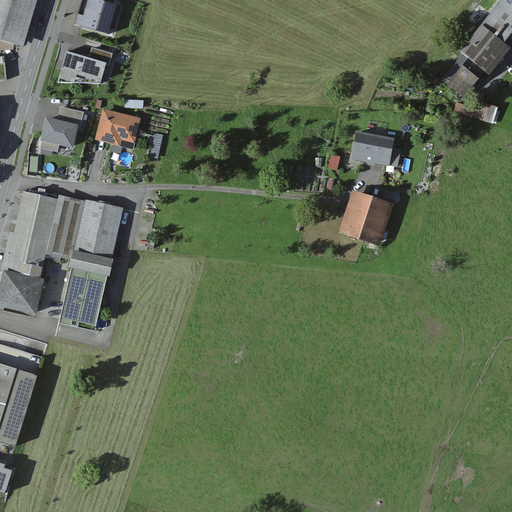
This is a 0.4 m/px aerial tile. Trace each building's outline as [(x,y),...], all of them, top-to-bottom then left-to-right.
[(0,0),(0,47),(18,52),(32,0),(0,0)] [(85,0),(77,26),(106,35),(115,6),(96,0),(85,0)] [(511,29),(511,0),(500,0),(476,29),(498,47),(511,29)] [(455,56),(463,62),(481,77),(485,81),(507,54),(498,47),(476,29),(455,56)] [(83,64),(104,70),(108,56),(88,50),(83,64)] [(83,64),(64,57),(55,85),(62,87),(88,86),(98,89),(104,70),(83,64)] [(481,77),(463,62),(444,85),(462,100),(481,77)] [(53,125),(76,130),(80,114),(57,109),(54,120),(53,125)] [(133,147),(138,122),(100,113),(93,144),(115,148),(116,143),(133,147)] [(76,130),(53,125),(54,120),(44,117),(35,152),(53,156),(54,152),(70,156),(76,130)] [(156,129),(153,151),(162,152),(165,130),(156,129)] [(352,136),(347,159),(385,167),(390,144),(352,136)] [(3,276),(41,284),(46,260),(58,203),(20,195),(3,276)] [(350,195),(338,239),(381,251),(394,207),(350,195)] [(81,208),(58,203),(46,260),(61,263),(65,245),(73,247),(81,208)] [(118,215),(81,208),(73,247),(110,254),(118,215)] [(67,275),(105,283),(109,265),(71,257),(67,275)] [(3,276),(0,275),(0,314),(33,321),(41,284),(3,276)] [(67,275),(55,330),(92,339),(105,283),(67,275)] [(0,343),(0,369),(37,382),(45,358),(0,343)] [(37,382),(0,369),(0,448),(14,453),(37,382)] [(0,463),(0,492),(5,494),(13,472),(3,468),(5,465),(0,463)]
